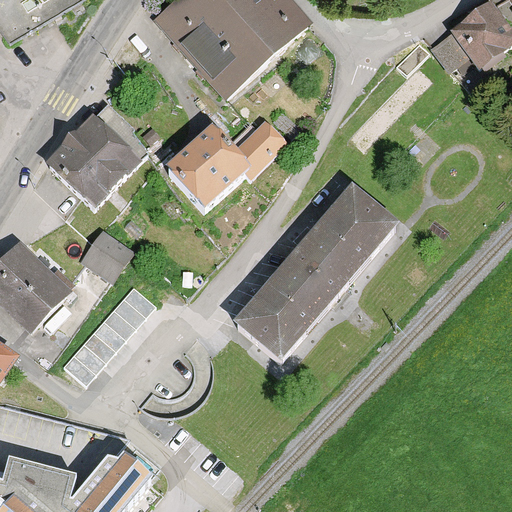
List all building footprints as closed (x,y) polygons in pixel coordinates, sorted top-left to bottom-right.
[(289,0),(185,0),(156,26),(224,103),(313,26),(289,0)] [(511,55),(511,47),(488,12),(429,53),(446,79),(465,66),(475,80),(511,55)] [(406,80),(428,59),(418,49),(396,70),(406,80)] [(92,118),(45,168),(95,214),(142,164),(92,118)] [(212,130),(166,172),(204,213),(249,172),(212,130)] [(399,231),(352,190),(233,325),(279,366),(399,231)] [(133,256),(102,235),(81,267),(112,288),(133,256)] [(71,297),(17,247),(0,265),(0,309),(33,339),(71,297)] [(158,313),(134,291),(64,371),(89,392),(158,313)] [(0,384),(14,364),(0,353),(0,384)] [(70,511),(76,492),(9,475),(3,500),(0,498),(0,511),(137,511),(152,495),(123,471),(117,478),(108,475),(77,511),(70,511)]
